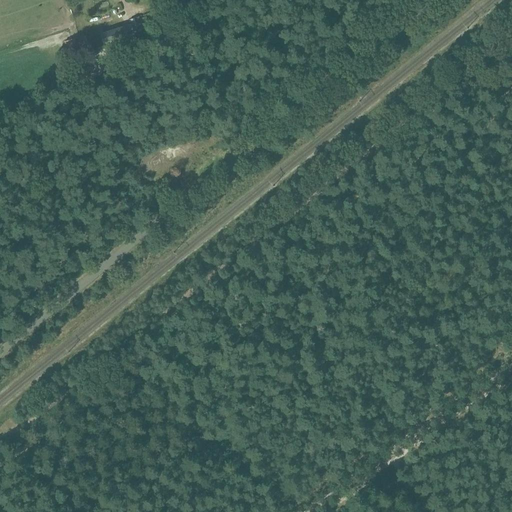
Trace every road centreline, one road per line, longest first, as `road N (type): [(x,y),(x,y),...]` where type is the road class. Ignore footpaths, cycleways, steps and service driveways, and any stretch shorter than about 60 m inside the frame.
road 1 (unknown): [(511,29),(0,436)]
road 2 (unclassified): [(0,351),(436,0)]
road 3 (track): [(118,345),(205,434),(310,511)]
road 4 (track): [(511,364),(306,511)]
